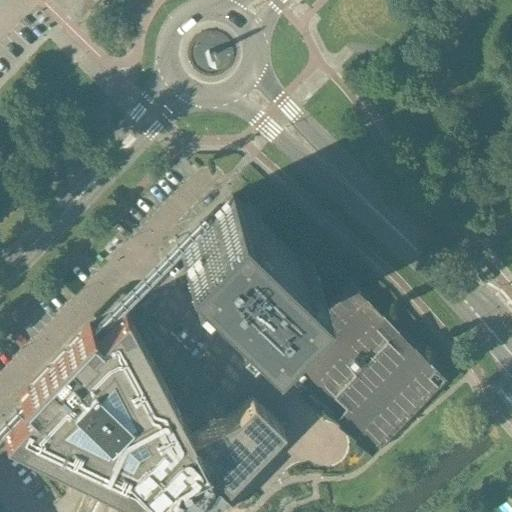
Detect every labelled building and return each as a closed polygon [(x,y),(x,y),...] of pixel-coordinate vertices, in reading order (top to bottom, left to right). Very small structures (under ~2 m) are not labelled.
[(318,278),(297,257),(231,193),(178,248),(265,332),(285,312),(290,306),(318,278)] [(431,358),(416,342),(415,343),(400,326),(398,327),(384,310),(382,312),(368,295),(366,296),(352,279),(308,324),(290,306),(285,312),(303,329),(275,359),(292,373),(291,374),(308,389),(307,390),(324,404),(323,406),(340,420),(339,421),(356,435),(355,437),(373,451),(447,375),(432,357),(431,358)] [(1,431),(131,495),(122,511),(202,511),(206,508),(226,488),(220,483),(262,439),(265,441),(281,425),(281,424),(250,394),(235,409),(191,433),(175,404),(132,323),(123,305),(122,306),(97,332),(91,326),(90,325),(88,323),(18,396),(19,398),(20,397),(21,398),(27,404),(2,431),(1,431)] [(86,511),(96,495),(87,490),(75,511),(86,511)] [(113,511),(117,505),(108,501),(102,511),(113,511)]
